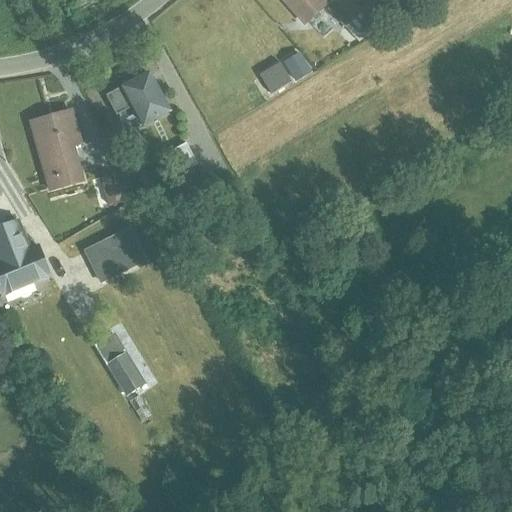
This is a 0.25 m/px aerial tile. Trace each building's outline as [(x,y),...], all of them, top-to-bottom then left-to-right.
[(347,0),(283,0),(307,26),(327,8),(344,29),(345,28),(359,44),(371,32),(365,26),(368,23),(360,14),(347,0)] [(347,0),(360,14),(371,4),(367,0),(347,0)] [(281,63),(260,76),(272,96),(312,74),(300,55),(283,66),(281,63)] [(116,116),(132,107),(144,129),(170,114),(148,74),(106,97),(116,116)] [(85,183),(76,148),(81,146),(72,114),(55,119),(56,121),(51,123),(49,118),(31,123),(51,193),(85,183)] [(175,178),(198,165),(186,144),(163,157),(175,178)] [(135,188),(126,172),(102,179),(109,207),(124,203),(121,193),(135,188)] [(0,292),(3,299),(53,278),(39,245),(31,248),(19,219),(0,227),(0,292)] [(86,247),(105,285),(152,262),(133,224),(86,247)] [(145,386),(126,353),(108,364),(127,398),(145,386)] [(151,417),(139,397),(130,402),(142,422),(151,417)]
